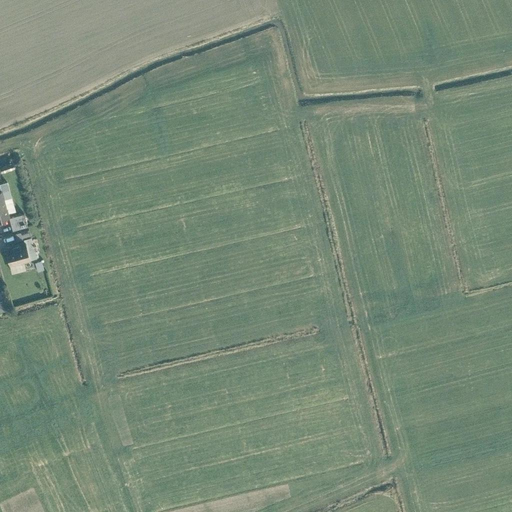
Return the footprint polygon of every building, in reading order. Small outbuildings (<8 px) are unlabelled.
[(0,166),(0,169),(1,172),(14,167),(13,162),(0,166)] [(0,218),(9,216),(12,229),(27,225),(23,212),(9,216),(8,211),(15,210),(9,188),(2,190),(1,189),(0,189),(0,218)] [(30,260),(30,259),(36,257),(28,228),(15,232),(17,240),(21,239),(22,241),(4,246),(9,266),(30,260)] [(43,260),(36,262),(38,269),(46,267),(43,260)] [(0,300),(0,310),(9,309),(6,298),(0,300)]
